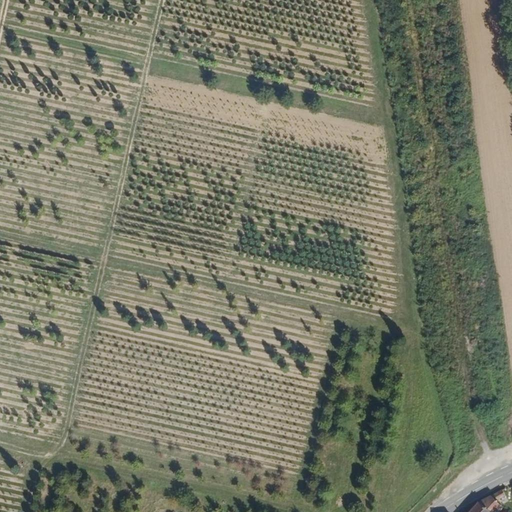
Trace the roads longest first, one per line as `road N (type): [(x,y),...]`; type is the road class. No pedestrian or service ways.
road 1 (track): [(161,0),(65,437),(52,455),(0,442)]
road 2 (track): [(411,0),(487,477)]
